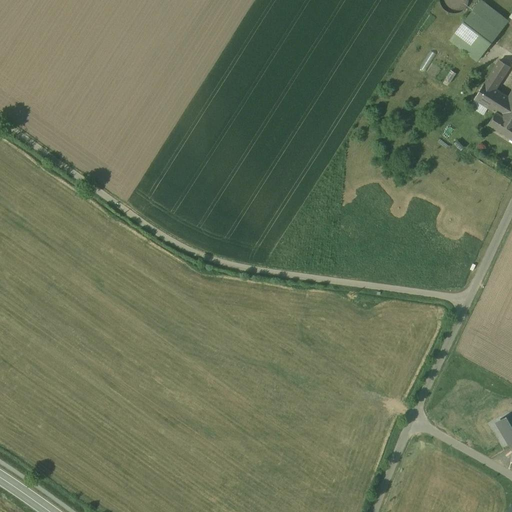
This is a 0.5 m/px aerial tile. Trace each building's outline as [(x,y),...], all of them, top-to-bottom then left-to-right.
[(468,5),(468,0),(440,0),(441,5),(444,10),(449,13),(455,14),(460,13),(465,10),(468,5)] [(480,1),(451,40),(478,61),(508,23),(480,1)] [(500,61),(485,83),(475,99),(496,113),(496,112),(500,114),(509,98),(496,90),(510,67),(510,68),(510,67),(500,61)] [(511,93),(509,98),(500,114),(511,122),(511,93)] [(511,122),(500,114),(496,112),(496,113),(488,125),(511,139),(511,122)] [(511,414),(497,423),(511,447),(511,446),(511,414)]
